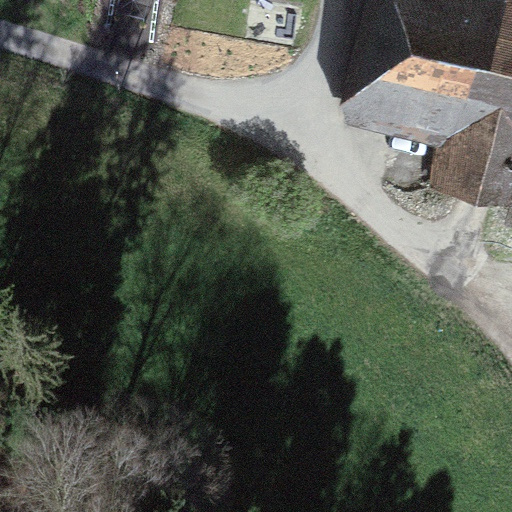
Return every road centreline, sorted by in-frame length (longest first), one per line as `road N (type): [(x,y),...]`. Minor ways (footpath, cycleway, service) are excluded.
road 1 (track): [(511,351),(298,133),(0,33)]
road 2 (track): [(0,364),(133,511)]
road 3 (track): [(298,133),(336,0)]
